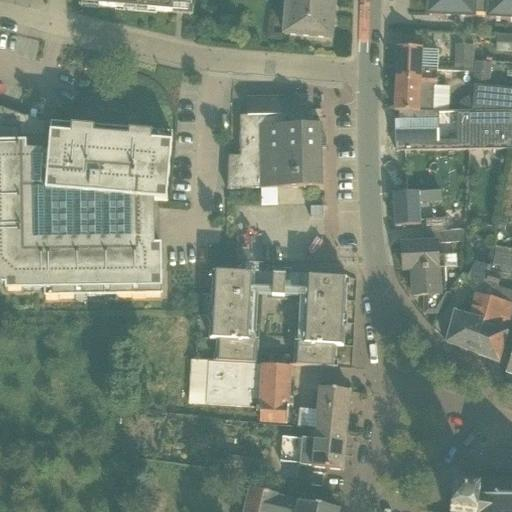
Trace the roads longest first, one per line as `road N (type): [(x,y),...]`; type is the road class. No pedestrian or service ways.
road 1 (residential): [(368,75),(213,59),(0,13)]
road 2 (tertiary): [(390,383),(368,75)]
road 3 (residential): [(363,511),(390,383)]
road 4 (tertiary): [(511,426),(390,383)]
